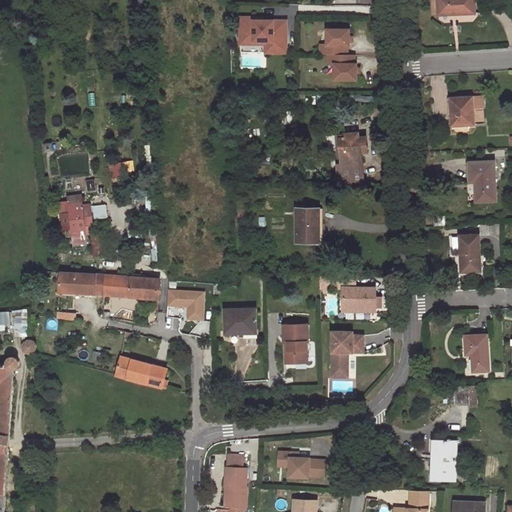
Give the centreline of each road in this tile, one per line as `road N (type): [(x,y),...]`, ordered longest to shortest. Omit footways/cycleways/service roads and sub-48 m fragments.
road 1 (residential): [(0,354),(18,350),(25,359),(17,445),(200,436)]
road 2 (residential): [(400,68),(404,297)]
road 3 (residential): [(200,436),(193,342),(114,323)]
road 4 (residential): [(370,412),(321,425),(200,436)]
road 5 (residential): [(404,297),(407,365),(370,412)]
